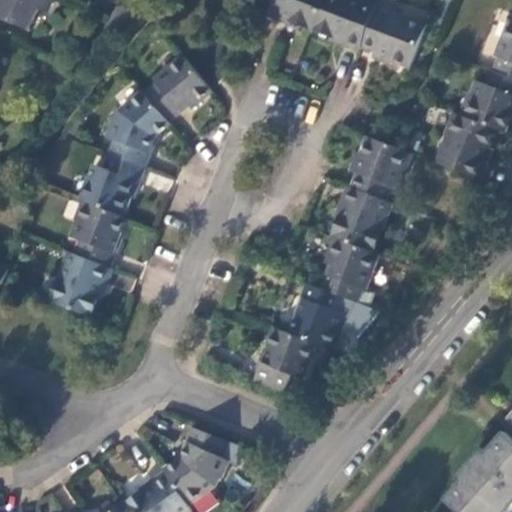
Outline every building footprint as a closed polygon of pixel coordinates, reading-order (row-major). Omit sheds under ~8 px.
[(0,0),(0,16),(25,29),(36,6),(43,11),(48,0),(0,0)] [(323,0),(262,0),(258,11),(276,18),(277,15),(311,28),(323,0)] [(377,7),(359,0),(323,0),(311,28),(345,41),(345,44),(359,49),(362,42),(376,9),(377,7)] [(391,16),(376,9),(362,42),(377,49),(376,54),(409,68),(426,25),(393,12),(391,16)] [(511,21),(508,20),(493,54),(490,53),(485,65),(489,67),(511,75),(511,21)] [(212,89),(181,53),(152,78),(155,81),(144,92),(171,121),(182,111),(180,108),(188,101),(193,107),(212,89)] [(511,75),(489,67),(482,82),(475,80),(461,115),(496,128),(505,131),(511,114),(511,75)] [(144,92),(142,90),(123,106),(120,116),(116,115),(110,132),(117,135),(112,150),(148,163),(154,149),(151,148),(154,139),(173,123),(171,121),(144,92)] [(461,115),(453,111),(444,135),(447,137),(438,163),(479,178),(486,163),(482,161),(496,128),(461,115)] [(406,153),(403,151),(367,138),(354,172),(356,173),(350,186),(384,199),(390,183),(394,185),(406,153)] [(148,163),(112,150),(106,164),(97,161),(83,196),(86,198),(125,213),(139,179),(141,179),(148,163)] [(150,170),(144,184),(167,194),(173,180),(150,170)] [(392,202),(384,199),(350,186),(349,186),(343,202),(345,203),(332,237),(335,238),(372,251),(392,202)] [(113,249),(128,214),(125,213),(86,198),(72,235),(80,239),(68,251),(110,266),(116,251),(113,249)] [(372,251),(335,238),(326,261),(334,265),(330,275),(325,273),(320,288),(341,295),(354,301),(360,287),(364,288),(377,253),(372,251)] [(47,300),(89,315),(91,311),(92,312),(98,297),(96,296),(101,284),(104,285),(111,266),(110,266),(68,251),(47,300)] [(320,288),(307,283),(301,298),(303,299),(292,333),(315,341),(331,346),(332,347),(338,329),(356,335),(378,309),(354,301),(341,295),(320,288)] [(274,326),(254,378),(284,389),(290,374),(301,378),(315,341),(292,333),(274,326)] [(247,450),(243,444),(195,429),(189,444),(192,445),(187,457),(168,470),(169,473),(194,508),(219,490),(224,477),(227,478),(234,462),(242,464),(247,453),(247,450)] [(509,511),(511,509),(511,440),(503,433),(488,453),(482,448),(459,475),(463,480),(447,501),(456,509),(453,511),(509,511)] [(129,505),(133,511),(197,511),(194,508),(169,473),(156,481),(159,486),(149,494),(146,491),(131,501),(132,503),(129,505)]
